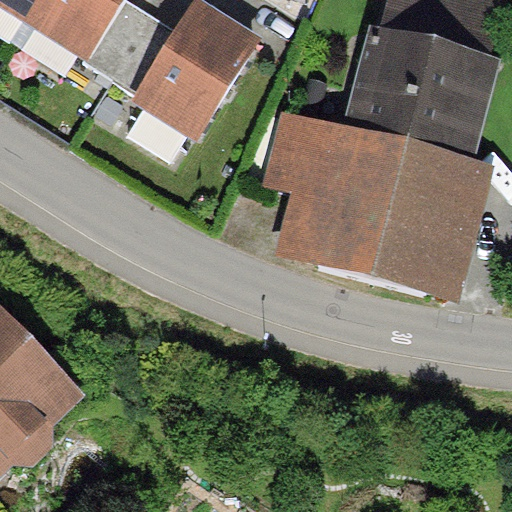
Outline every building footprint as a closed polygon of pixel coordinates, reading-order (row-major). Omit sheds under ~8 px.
[(0,0),(0,30),(16,41),(42,0),(0,0)] [(42,0),(16,41),(110,90),(154,17),(129,2),(129,0),(42,0)] [(277,256),(459,302),(493,168),(476,163),(502,60),(491,57),(504,0),(380,0),(375,19),(364,17),(339,116),(275,100),(253,189),(292,199),(277,256)] [(194,4),(178,31),(154,17),(110,90),(132,103),(121,122),(188,162),(259,42),(194,4)] [(0,480),(15,466),(35,466),(55,447),(55,427),(87,397),(0,306),(0,480)]
